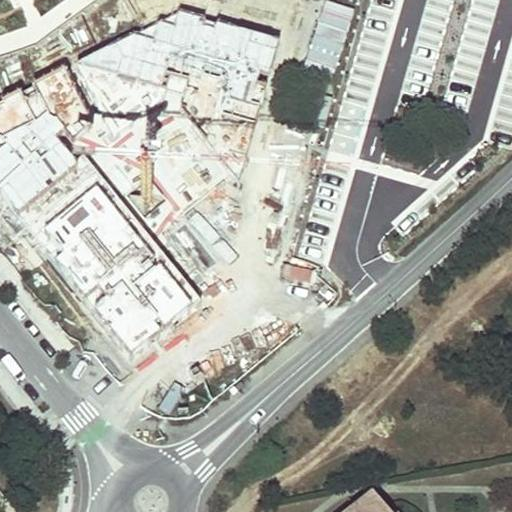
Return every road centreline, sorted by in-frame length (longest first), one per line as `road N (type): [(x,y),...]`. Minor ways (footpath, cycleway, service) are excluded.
road 1 (tertiary): [(151,502),(511,174)]
road 2 (residential): [(0,319),(151,502)]
